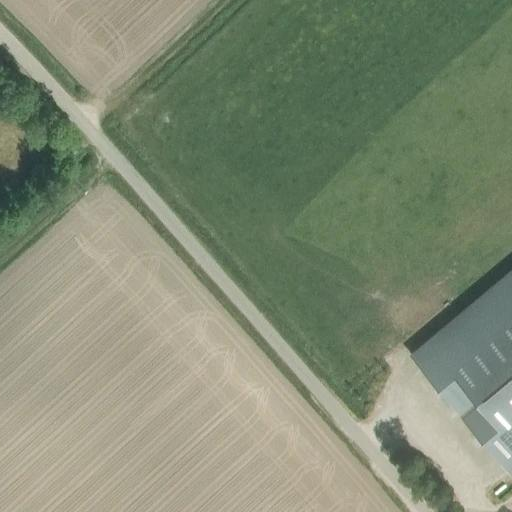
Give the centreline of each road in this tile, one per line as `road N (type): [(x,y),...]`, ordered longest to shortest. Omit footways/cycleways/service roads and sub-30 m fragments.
road 1 (unclassified): [(425,511),(0,29)]
road 2 (track): [(118,155),(0,264)]
